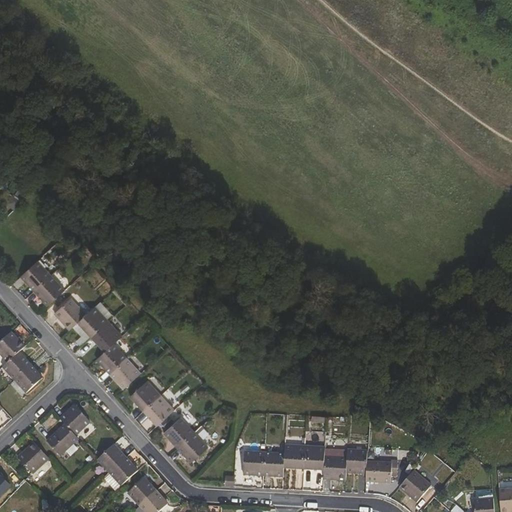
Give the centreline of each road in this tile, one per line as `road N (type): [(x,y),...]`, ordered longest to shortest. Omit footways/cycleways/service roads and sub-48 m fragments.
road 1 (track): [(292,0),(459,155),(511,192)]
road 2 (residential): [(75,376),(195,502),(282,509)]
